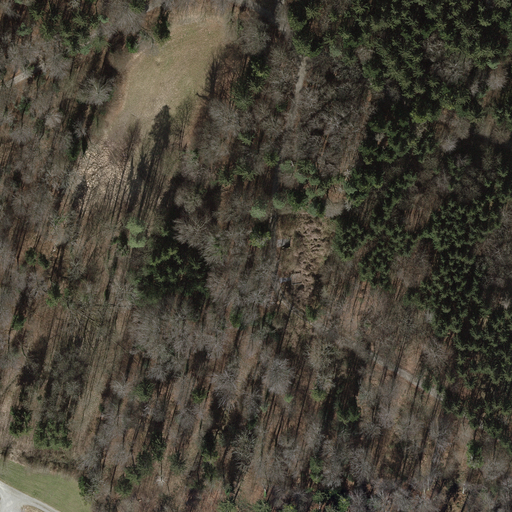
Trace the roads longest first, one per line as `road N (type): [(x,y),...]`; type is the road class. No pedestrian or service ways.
road 1 (track): [(511,444),(324,330),(286,294),(274,238),(306,43)]
road 2 (track): [(511,143),(367,84),(230,0)]
road 3 (track): [(209,0),(123,19),(0,90)]
